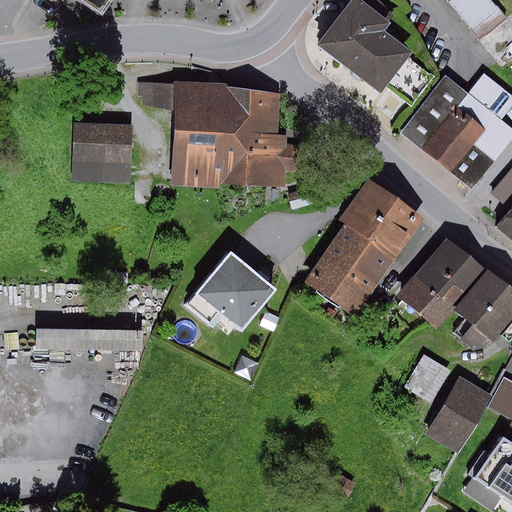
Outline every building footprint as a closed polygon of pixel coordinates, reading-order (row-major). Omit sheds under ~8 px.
[(75,0),(98,15),(108,0),(75,0)] [(339,0),(306,46),(369,91),(396,54),(368,34),(375,25),(340,0),(339,0)] [(455,0),(479,26),(495,13),(483,0),(455,0)] [(439,84),(399,134),(468,188),(509,136),(493,124),(509,103),(481,81),(464,104),(439,84)] [(226,85),(176,82),(176,85),(137,83),(137,97),(142,97),(142,105),(174,112),(171,186),(222,189),(222,185),(285,187),(286,172),(304,174),(308,148),(287,145),(287,136),(278,136),(280,94),(226,87),(226,85)] [(131,184),(133,126),(75,123),(72,182),(131,184)] [(371,178),(343,219),(350,226),(397,257),(423,219),(371,178)] [(511,185),(504,196),(511,202),(511,210),(503,222),(511,228),(511,185)] [(308,189),(288,195),(292,210),(312,205),(308,189)] [(397,257),(350,226),(309,286),(356,318),(397,257)] [(467,296),(488,272),(447,240),(417,277),(444,300),(455,286),(467,296)] [(279,290),(232,252),(186,307),(213,329),(223,317),(243,333),(279,290)] [(455,312),(464,319),(452,334),(473,351),(487,348),(491,342),(493,343),(511,320),(511,291),(488,272),(467,296),(455,312)] [(444,300),(417,277),(401,297),(440,329),(455,312),(467,296),(455,286),(444,300)] [(280,319),(266,312),(259,326),(274,333),(280,319)] [(143,331),(37,329),(37,350),(143,352),(143,331)] [(451,371),(424,356),(405,388),(432,404),(451,371)] [(242,357),(235,374),(251,381),(259,364),(242,357)] [(495,392),(462,373),(428,431),(462,450),(495,392)] [(511,382),(504,378),(488,408),(511,420),(511,382)] [(511,445),(502,438),(464,493),(491,511),(495,511),(504,499),(511,504),(511,445)] [(356,484),(337,474),(327,491),(347,502),(356,484)]
